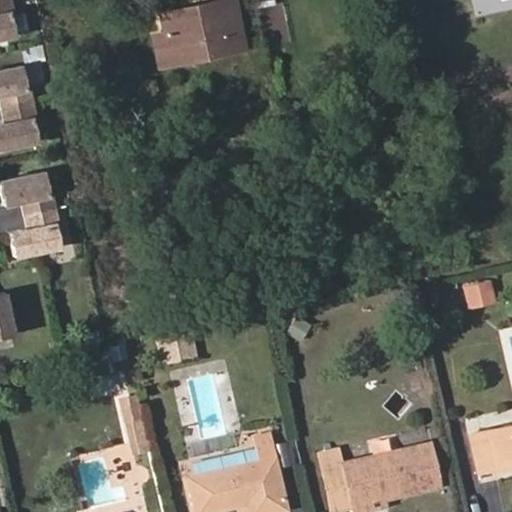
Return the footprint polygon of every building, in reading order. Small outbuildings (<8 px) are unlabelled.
[(0,0),(0,37),(13,34),(9,12),(12,11),(9,0),(0,0)] [(244,48),(233,0),(211,0),(198,3),(200,13),(161,21),(163,31),(170,63),(244,48)] [(200,13),(198,3),(159,11),(161,21),(200,13)] [(170,63),(163,31),(152,33),(159,66),(170,63)] [(25,88),(19,65),(0,69),(0,105),(1,109),(31,102),(28,87),(25,88)] [(0,147),(36,140),(31,117),(34,117),(31,102),(1,109),(4,122),(0,123),(0,147)] [(47,194),(42,171),(0,180),(0,194),(2,205),(20,201),(23,215),(54,208),(50,194),(47,194)] [(58,246),(53,224),(57,223),(54,208),(23,215),(26,228),(8,232),(13,256),(58,246)] [(492,300),(488,283),(466,288),(470,305),(492,300)] [(0,336),(11,334),(2,293),(0,293),(0,336)] [(300,339),(309,325),(297,316),(287,331),(300,339)] [(194,355),(190,333),(158,340),(162,362),(194,355)] [(141,415),(136,395),(119,399),(124,419),(141,415)] [(148,448),(141,415),(124,419),(132,452),(148,448)] [(511,423),(469,434),(478,472),(495,468),(494,463),(511,459),(511,423)] [(269,439),(268,434),(255,437),(257,442),(269,439)] [(269,511),(286,508),(269,439),(257,442),(261,461),(188,477),(195,511),(203,511),(246,502),(248,511),(269,511)] [(440,485),(429,442),(341,462),(352,506),(352,511),(355,511),(385,505),(384,498),(440,485)] [(341,462),(338,449),(319,453),(321,467),(341,462)] [(121,454),(79,463),(88,504),(130,494),(121,454)] [(495,468),(511,464),(511,459),(494,463),(495,468)] [(352,506),(341,462),(321,467),(331,510),(352,506)]
